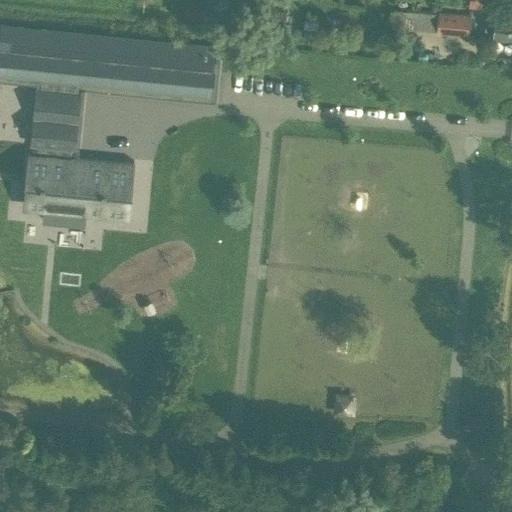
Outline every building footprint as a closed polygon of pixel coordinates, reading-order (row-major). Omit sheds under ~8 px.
[(468,0),(468,6),(483,8),(484,0),(468,0)] [(485,16),(484,28),(492,29),(492,37),(511,38),(511,0),(489,0),(489,10),(494,11),(493,17),(485,16)] [(439,13),(437,41),(456,43),(457,33),(467,34),(468,16),(439,13)] [(1,22),(0,31),(0,75),(36,79),(80,83),(210,96),(215,44),(1,22)] [(30,156),(26,203),(125,213),(130,165),(53,158),(54,145),(74,147),(80,83),(36,79),(30,143),(33,143),(32,156),(30,156)] [(239,98),(240,86),(217,84),(216,95),(239,98)]
